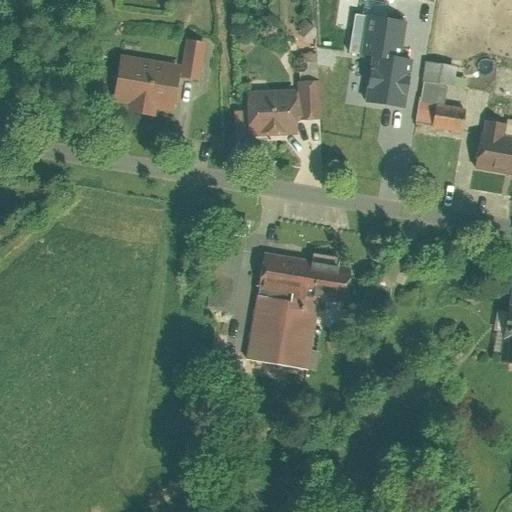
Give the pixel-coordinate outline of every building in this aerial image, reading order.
[(410,21),(356,16),(352,54),(370,56),(365,105),(401,109),(410,21)] [(302,21),(292,32),(306,45),(316,35),(302,21)] [(205,41),(183,38),(181,61),(178,78),(199,81),(205,41)] [(181,61),(117,51),(109,103),(125,105),(124,113),(152,117),(153,110),(173,113),(178,78),(181,61)] [(321,117),(319,54),(293,55),(295,92),(296,118),(321,117)] [(414,126),(431,129),(437,102),(445,104),(448,84),(467,87),(468,77),(459,75),(461,66),(424,61),(414,126)] [(295,92),(243,92),(244,137),(296,136),(296,118),(295,92)] [(445,104),(437,102),(431,129),(461,135),(466,108),(445,104)] [(507,121),(487,117),(479,165),(511,171),(511,136),(504,135),(507,121)] [(242,235),(217,231),(205,309),(230,313),(242,235)] [(350,265),(262,249),(242,356),(302,367),(315,297),(343,302),(350,265)] [(404,264),(391,259),(379,289),(392,294),(396,285),(403,287),(407,277),(400,274),(404,264)] [(511,285),(509,285),(505,314),(498,313),(492,354),(499,355),(497,367),(511,369),(511,285)]
